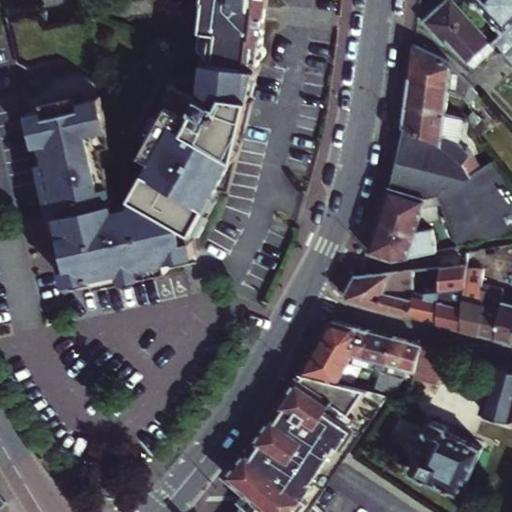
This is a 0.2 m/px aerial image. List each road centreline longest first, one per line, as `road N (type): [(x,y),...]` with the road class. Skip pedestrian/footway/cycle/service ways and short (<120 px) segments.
road 1 (secondary): [(301,296),(347,179),(379,0)]
road 2 (secondary): [(157,511),(240,405),(301,296)]
road 3 (residential): [(301,296),(511,353)]
